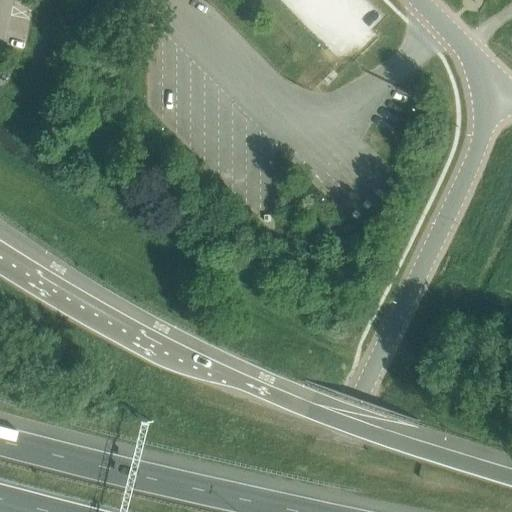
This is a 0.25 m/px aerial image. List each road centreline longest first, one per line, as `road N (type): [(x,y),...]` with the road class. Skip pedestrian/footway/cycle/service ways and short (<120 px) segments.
road 1 (motorway): [(511,477),(228,377),(0,249)]
road 2 (unclassified): [(303,511),(477,151),(492,94)]
road 3 (motorway): [(296,511),(0,442)]
road 4 (unclassified): [(492,94),(461,46),(414,0)]
